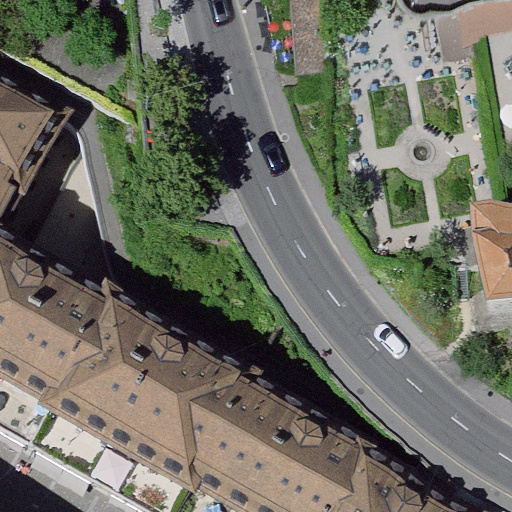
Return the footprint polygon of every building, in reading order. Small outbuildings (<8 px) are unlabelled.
[(461,40),(511,34),(511,0),(488,0),(457,3),(461,40)] [(0,103),(0,244),(20,256),(80,148),(0,103)] [(505,323),(511,322),(511,240),(511,241),(481,244),(484,272),(490,300),(480,301),(484,339),(507,337),(505,323)] [(0,290),(20,256),(0,244),(0,290)] [(0,431),(37,453),(114,313),(20,256),(0,290),(0,431)] [(37,453),(144,511),(187,511),(255,390),(114,313),(37,453)] [(187,511),(340,511),(367,464),(372,454),(255,390),(187,511)] [(454,511),(431,499),(367,464),(340,511),(454,511)]
